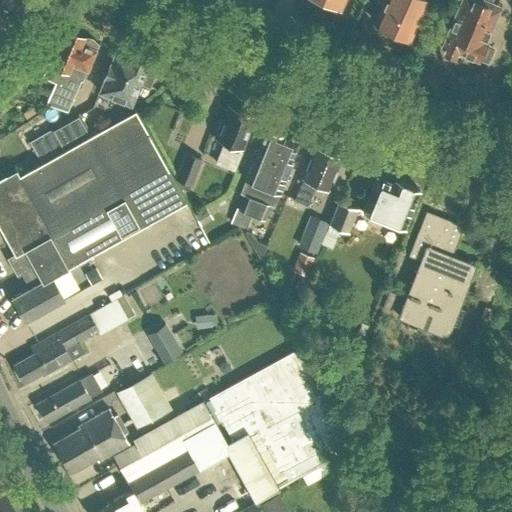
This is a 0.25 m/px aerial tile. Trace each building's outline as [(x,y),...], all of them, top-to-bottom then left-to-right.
[(385,0),(375,22),(408,37),(424,0),(385,0)] [(459,0),(441,44),(445,46),(444,47),(444,48),(444,50),(445,51),(446,52),(447,53),(448,54),(449,54),(451,54),(452,54),(453,53),(455,52),(455,51),(456,50),(459,52),(459,51),(475,57),(478,56),(485,40),(484,40),(499,5),(490,1),(490,0),(459,0)] [(54,82),(45,103),(67,110),(80,79),(82,80),(98,43),(66,29),(52,62),(48,60),(41,76),(54,82)] [(147,64),(147,63),(129,56),(115,50),(98,91),(130,104),(140,81),(149,85),(155,68),(147,64)] [(253,116),(229,106),(223,120),(222,120),(220,121),(215,133),(216,135),(217,136),(216,138),(224,141),(216,162),(234,169),(241,150),(239,150),(240,147),(242,148),(247,135),(245,134),(253,116)] [(11,255),(29,287),(10,297),(23,321),(63,298),(51,276),(185,201),(173,179),(135,110),(18,174),(16,169),(0,177),(0,227),(14,253),(11,255)] [(281,132),(266,126),(257,148),(253,149),(250,157),(252,161),(239,192),(243,193),(237,208),(252,214),(263,185),(278,149),(274,147),(281,132)] [(50,129),(29,141),(40,161),(62,149),(50,129)] [(278,149),(263,185),(252,214),(265,219),(270,204),(274,205),(279,192),(292,160),(290,159),(297,140),(281,133),(281,132),(274,147),(278,149)] [(302,177),(303,177),(294,199),(307,204),(316,182),(328,187),(340,156),(314,146),(302,177)] [(202,158),(184,151),(174,178),(191,185),(202,158)] [(338,200),(329,224),(347,231),(356,208),(403,227),(419,188),(395,178),(393,183),(376,176),(362,210),(338,200)] [(420,259),(398,315),(442,333),(447,322),(457,326),(464,309),(454,305),(471,262),(451,254),(463,224),(425,210),(408,254),(420,259)] [(309,214),(297,244),(316,252),(328,221),(309,214)] [(94,267),(83,273),(90,284),(101,278),(94,267)] [(34,352),(14,363),(24,382),(45,370),(47,372),(71,359),(65,348),(98,330),(100,334),(135,314),(123,294),(31,346),(34,352)] [(210,314),(195,315),(196,328),(212,327),(212,326),(217,326),(216,313),(210,314)] [(165,322),(146,333),(163,361),(182,350),(165,322)] [(209,396),(232,438),(247,430),(249,435),(244,439),(270,486),(322,458),(325,463),(351,448),(344,436),(345,435),(296,348),(209,396)] [(147,372),(117,389),(139,426),(167,409),(147,372)] [(37,402),(40,406),(38,407),(46,421),(89,396),(79,378),(37,402)] [(226,452),(226,441),(202,399),(132,439),(134,442),(112,455),(131,488),(106,502),(107,505),(94,511),(145,511),(139,500),(226,452)] [(54,441),(70,470),(96,456),(97,459),(128,442),(123,433),(127,431),(117,413),(113,415),(108,407),(78,424),(80,427),(54,441)] [(265,511),(288,511),(289,511),(277,492),(259,502),(265,511)] [(259,511),(254,502),(236,511),(259,511)]
